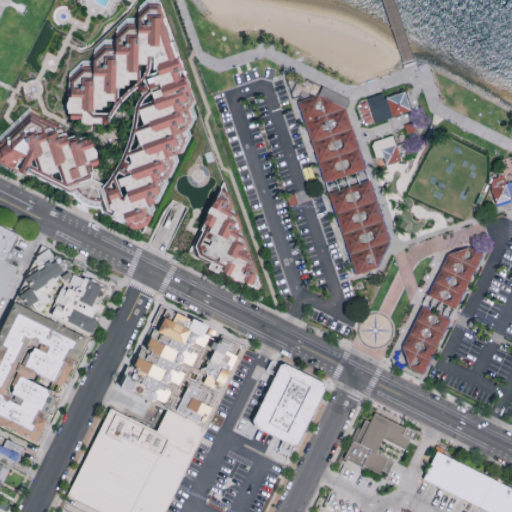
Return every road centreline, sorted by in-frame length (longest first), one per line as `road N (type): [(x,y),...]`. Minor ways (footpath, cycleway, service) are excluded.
road 1 (tertiary): [(0,198),(511,454)]
road 2 (residential): [(150,273),(31,511)]
road 3 (residential): [(356,376),(289,511)]
